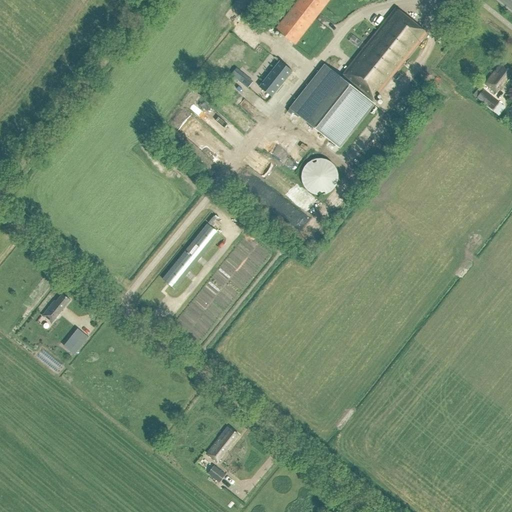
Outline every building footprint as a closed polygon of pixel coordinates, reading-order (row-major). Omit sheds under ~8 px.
[(295,45),(329,0),(297,0),(275,29),(295,45)] [(373,99),(374,99),(426,33),(395,8),(343,75),(341,78),(324,65),(290,109),(340,149),(374,105),(370,102),(373,99)] [(292,71),(280,61),(259,87),(271,97),(292,71)] [(511,73),(511,72),(502,65),(500,68),(499,68),(496,71),(497,72),(486,86),(496,94),(511,73)] [(405,103),(412,94),(408,91),(407,90),(400,98),(405,103)] [(483,90),(476,98),(492,110),(498,115),(505,107),(498,102),(483,90)] [(270,145),(262,158),(271,164),(280,151),(270,145)] [(321,195),(323,195),(324,195),(326,194),(328,193),(330,192),(332,191),(333,190),(334,188),(336,187),(337,185),(337,183),(338,181),(338,179),(338,177),(338,175),(338,173),(337,171),(337,169),(336,167),(335,166),(333,164),(332,163),(330,162),(329,161),(327,160),(325,159),(323,159),(321,158),(319,158),(317,159),(315,159),(313,160),(311,160),(310,162),(308,163),(307,164),(305,166),(304,167),(303,169),(302,171),(302,173),(301,175),(301,177),(301,179),(302,181),(302,183),(303,184),(304,186),(305,188),(306,189),(308,191),(309,192),(311,193),(313,194),(315,195),(317,195),(319,195),(321,195)] [(175,289),(219,234),(207,224),(163,280),(175,289)] [(55,300),(42,316),(51,323),(70,300),(62,294),(56,302),(55,300)] [(65,345),(73,351),(75,349),(78,351),(88,337),(86,336),(78,329),(65,345)] [(205,454),(207,455),(218,464),(239,436),(231,429),(231,430),(228,428),(226,427),(205,454)] [(207,473),(219,483),(225,475),(213,465),(207,473)]
